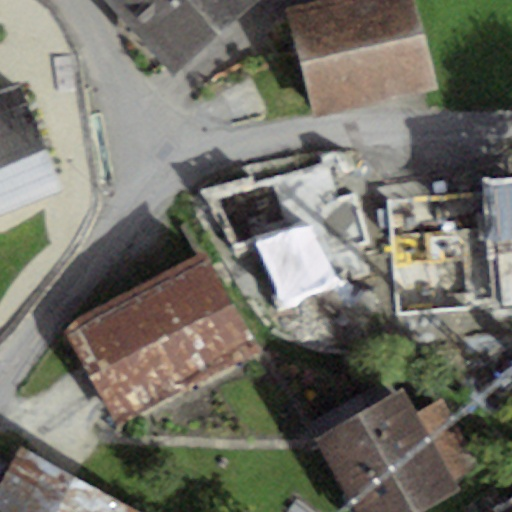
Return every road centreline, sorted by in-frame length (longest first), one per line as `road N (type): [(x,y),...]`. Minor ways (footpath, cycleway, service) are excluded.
road 1 (residential): [(141,161),(325,129),(511,124)]
road 2 (residential): [(141,161),(130,222),(0,381)]
road 3 (residential): [(68,0),(141,161)]
